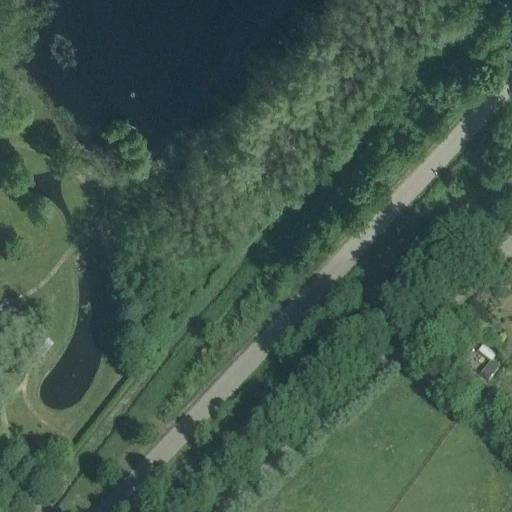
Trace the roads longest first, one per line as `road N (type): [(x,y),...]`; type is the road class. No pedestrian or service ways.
road 1 (unclassified): [(104,511),(511,73)]
road 2 (residential): [(218,511),(511,247)]
